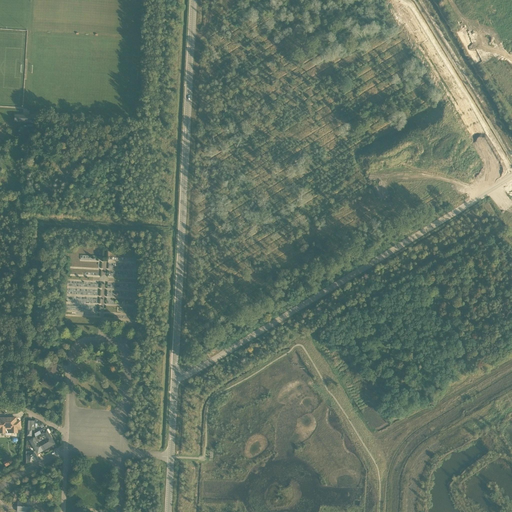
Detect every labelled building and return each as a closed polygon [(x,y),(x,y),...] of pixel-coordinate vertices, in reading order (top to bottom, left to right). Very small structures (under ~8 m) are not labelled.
[(58,381),(56,380),(52,379),(54,376),(57,363),(50,362),(50,364),(47,364),(45,373),(46,373),(40,383),(53,390),(58,381)] [(0,433),(18,433),(18,429),(20,429),(20,421),(16,421),(16,418),(0,418),(0,421),(0,422),(0,421),(0,433)] [(46,431),(41,434),(49,447),(54,444),(46,431)] [(49,447),(41,434),(35,438),(43,450),(49,447)] [(35,438),(30,441),(38,453),(43,450),(35,438)] [(26,464),(37,459),(34,452),(26,455),(26,464)] [(3,462),(5,467),(14,463),(11,458),(3,462)] [(18,511),(40,511),(41,502),(38,502),(38,500),(34,499),(34,502),(18,501),(17,511),(18,511)]
